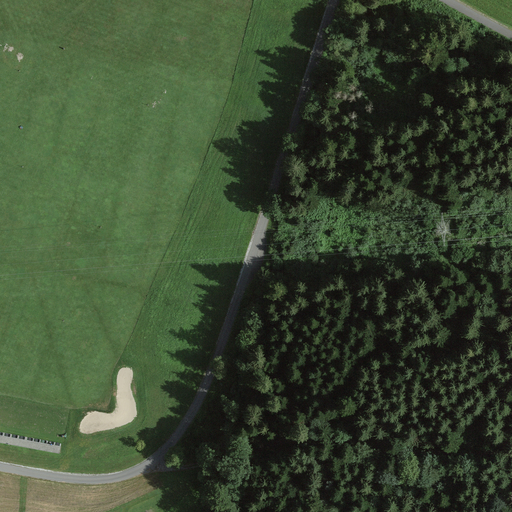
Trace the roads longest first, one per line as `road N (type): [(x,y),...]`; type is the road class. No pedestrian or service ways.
road 1 (unclassified): [(335,0),(216,361),(170,445),(127,476),(102,480),(0,466)]
road 2 (track): [(511,455),(430,457),(310,438),(145,466)]
